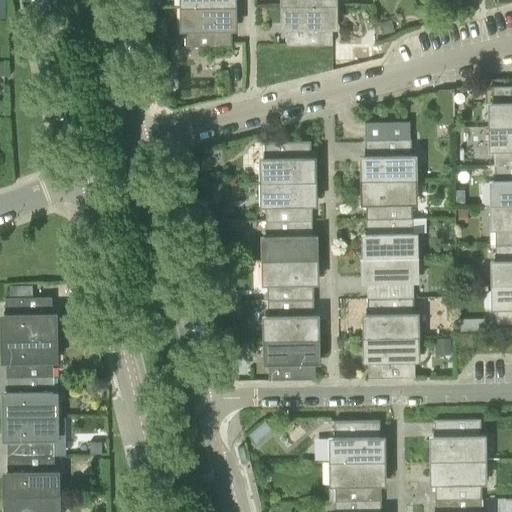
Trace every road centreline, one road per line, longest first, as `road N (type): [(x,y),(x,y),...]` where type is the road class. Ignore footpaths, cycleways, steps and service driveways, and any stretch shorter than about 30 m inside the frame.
road 1 (residential): [(136,139),(511,51)]
road 2 (tertiary): [(89,175),(173,511)]
road 3 (residential): [(200,400),(511,391)]
road 4 (tertiary): [(200,400),(136,139)]
road 5 (tertiary): [(47,0),(89,175)]
road 6 (tertiary): [(136,139),(101,0)]
